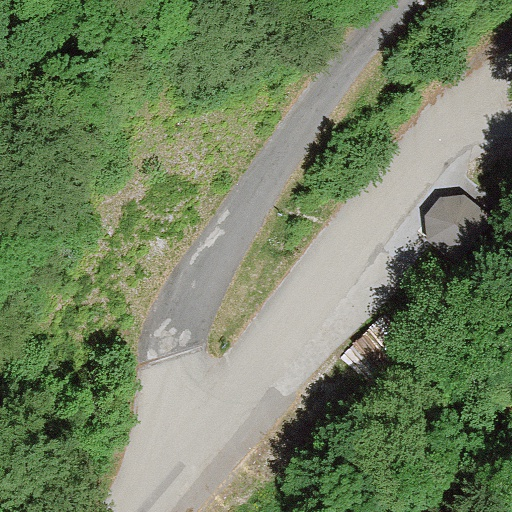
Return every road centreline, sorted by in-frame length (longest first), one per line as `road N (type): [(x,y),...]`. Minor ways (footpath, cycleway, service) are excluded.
road 1 (residential): [(194,452),(173,394),(178,335),(234,231),(399,0)]
road 2 (residential): [(194,452),(425,137),(511,61)]
road 3 (track): [(0,85),(146,0)]
